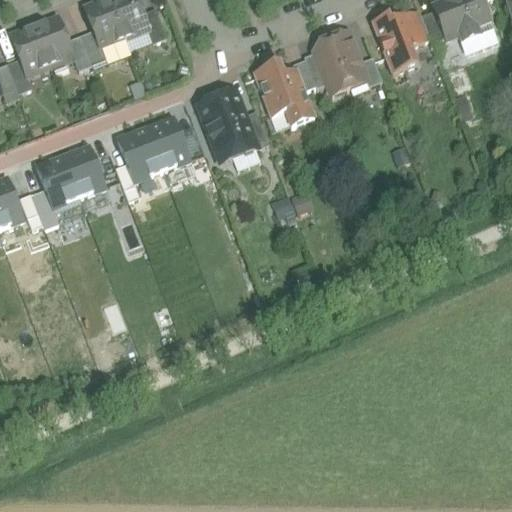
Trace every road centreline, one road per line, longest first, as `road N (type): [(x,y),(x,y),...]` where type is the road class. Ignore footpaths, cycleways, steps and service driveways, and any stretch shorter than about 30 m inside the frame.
road 1 (track): [(511,230),(0,451)]
road 2 (residential): [(0,166),(204,85),(225,42)]
road 3 (residential): [(225,42),(354,0)]
